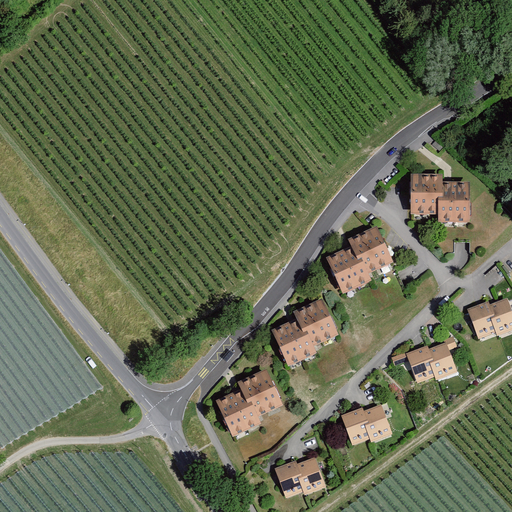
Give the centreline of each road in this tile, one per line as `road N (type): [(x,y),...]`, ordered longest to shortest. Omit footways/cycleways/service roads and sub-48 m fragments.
road 1 (residential): [(511,67),(372,164),(276,293),(162,419)]
road 2 (unclassified): [(0,214),(162,419)]
road 3 (track): [(162,419),(116,441),(46,440),(0,468)]
